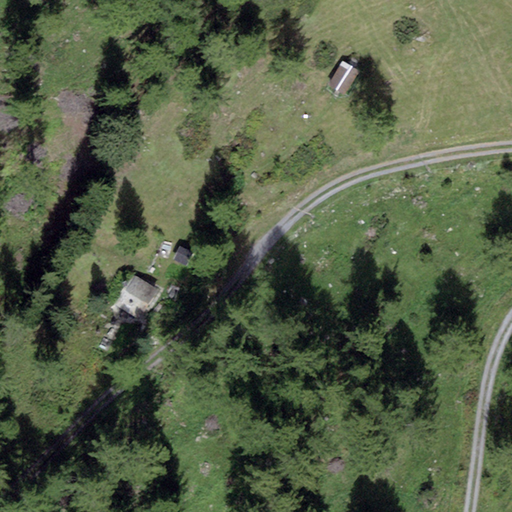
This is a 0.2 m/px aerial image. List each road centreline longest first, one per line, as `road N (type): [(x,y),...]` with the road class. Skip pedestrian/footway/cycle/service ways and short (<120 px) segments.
road 1 (track): [(5,511),(92,410),(197,324),(298,211),(338,184),(389,167),(511,149)]
road 2 (track): [(511,326),(486,392),(463,511)]
